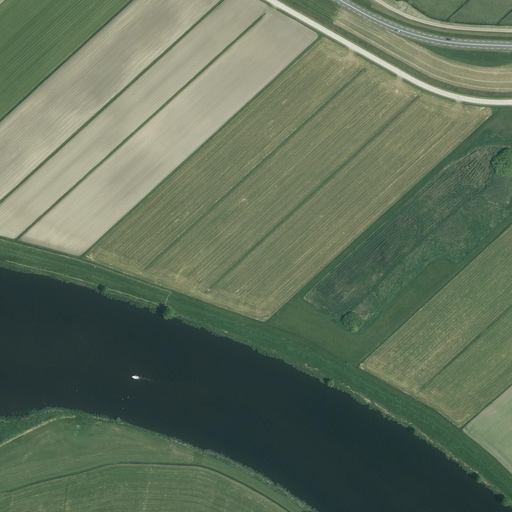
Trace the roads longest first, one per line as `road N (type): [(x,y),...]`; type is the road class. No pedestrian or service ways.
road 1 (unclassified): [(511,101),(421,85),(270,0)]
road 2 (primary): [(511,45),(422,37),(339,0)]
road 3 (track): [(511,30),(441,25),(377,0)]
